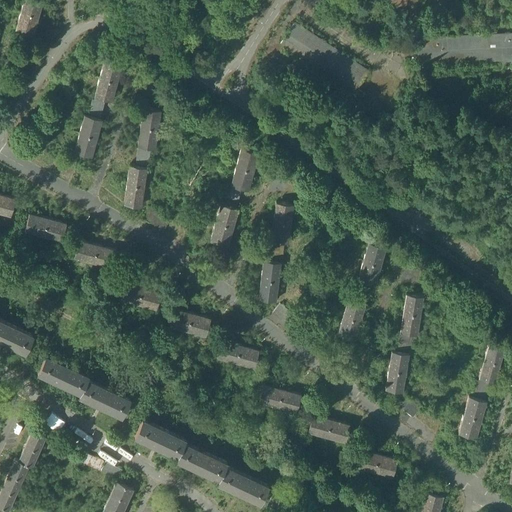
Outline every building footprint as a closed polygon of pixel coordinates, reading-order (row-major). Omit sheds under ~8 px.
[(41,0),(23,0),(20,11),(37,16),(41,0)] [(420,1),(418,0),(388,0),(406,16),(411,11),(420,1)] [(467,35),(463,0),(511,0),(511,20),(506,21),(506,27),(511,26),(511,0),(420,0),(420,1),(411,11),(421,20),(430,11),(443,2),(446,0),(456,0),(461,35),(467,35)] [(37,16),(20,11),(15,29),(32,34),(37,16)] [(368,71),(294,22),(280,43),(354,92),(368,71)] [(511,26),(506,27),(493,27),(494,34),(467,35),(461,35),(416,37),(417,56),(411,57),(411,62),(417,62),(417,63),(505,59),(505,64),(510,64),(510,58),(511,58),(511,26)] [(112,99),(122,63),(104,58),(94,94),(112,99)] [(155,147),(161,110),(143,107),(137,144),(155,147)] [(92,154),(101,118),(83,113),(74,150),(92,154)] [(401,114),(384,115),(385,129),(401,128),(401,114)] [(248,189),(258,153),(241,148),(231,184),(248,189)] [(141,204),(148,167),(130,164),(123,201),(141,204)] [(15,197),(0,192),(0,211),(10,215),(15,197)] [(288,241),(293,204),(275,202),(270,239),(288,241)] [(228,244),(238,208),(220,203),(211,239),(228,244)] [(29,212),(24,230),(62,240),(67,222),(29,212)] [(79,239),(74,257),(113,267),(117,249),(79,239)] [(375,283),(385,247),(368,242),(357,278),(375,283)] [(276,300),(281,263),(262,260),(257,297),(276,300)] [(124,278),(119,298),(156,308),(162,289),(124,278)] [(417,333),(423,296),(405,293),(399,330),(417,333)] [(355,338),(364,302),(347,297),(337,333),(355,338)] [(278,303),(272,311),(283,319),(289,310),(278,303)] [(173,307),(168,324),(205,335),(210,317),(173,307)] [(33,334),(0,318),(0,339),(25,351),(33,334)] [(400,337),(400,346),(410,346),(410,338),(400,337)] [(222,338),(216,356),(254,367),(259,349),(222,338)] [(495,382),(505,346),(488,341),(478,377),(495,382)] [(402,391),(409,354),(391,351),(384,388),(402,391)] [(87,375),(44,354),(37,368),(36,371),(79,392),(86,377),(87,375)] [(130,397),(86,377),(79,392),(78,394),(122,414),(130,397)] [(264,382),(259,400),(296,411),(301,393),(264,382)] [(476,436),(486,400),(469,395),(458,431),(476,436)] [(400,405),(413,415),(420,406),(406,396),(400,405)] [(311,413),(306,431),(345,441),(350,423),(311,413)] [(185,438),(141,418),(135,432),(133,434),(177,455),(184,440),(185,438)] [(46,436),(31,429),(18,459),(30,464),(32,465),(46,436)] [(226,460),(184,440),(177,455),(176,457),(218,477),(225,463),(226,460)] [(359,447),(354,465),(393,475),(398,457),(359,447)] [(86,452),(81,462),(115,477),(120,467),(86,452)] [(30,464),(18,459),(15,457),(0,489),(0,505),(9,510),(30,464)] [(267,483),(225,463),(218,477),(217,481),(259,500),(267,483)] [(121,511),(133,488),(115,480),(100,511),(121,511)] [(437,511),(442,495),(425,491),(419,511),(437,511)]
